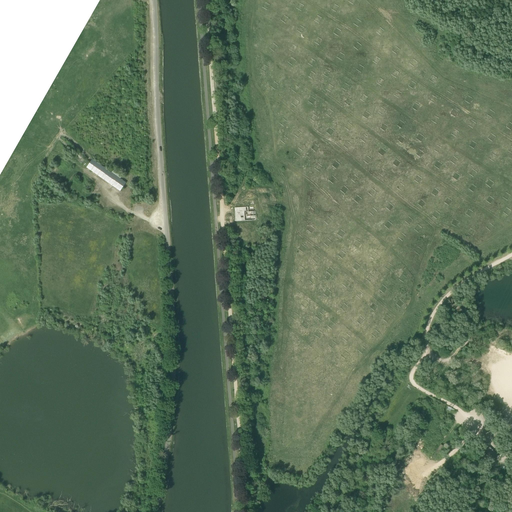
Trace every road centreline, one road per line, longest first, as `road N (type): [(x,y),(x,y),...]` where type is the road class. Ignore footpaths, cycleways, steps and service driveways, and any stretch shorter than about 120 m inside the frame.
road 1 (track): [(243,511),(205,0)]
road 2 (unclassified): [(153,0),(173,332),(156,511)]
road 3 (track): [(511,254),(443,299),(411,375),(419,389),(462,413),(483,441)]
